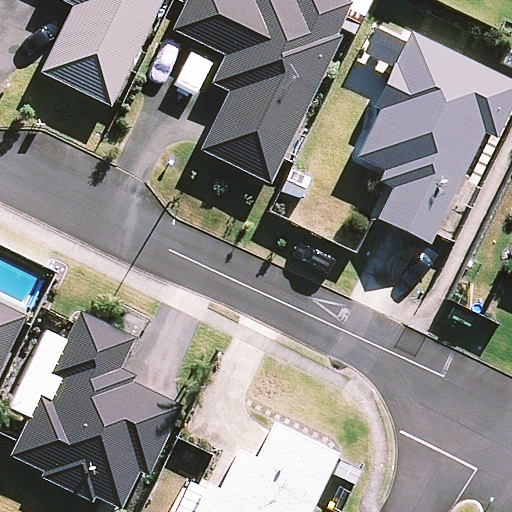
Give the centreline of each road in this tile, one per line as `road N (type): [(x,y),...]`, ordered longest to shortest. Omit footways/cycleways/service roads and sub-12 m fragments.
road 1 (residential): [(472,391),(157,236),(0,172)]
road 2 (residential): [(412,511),(472,391)]
